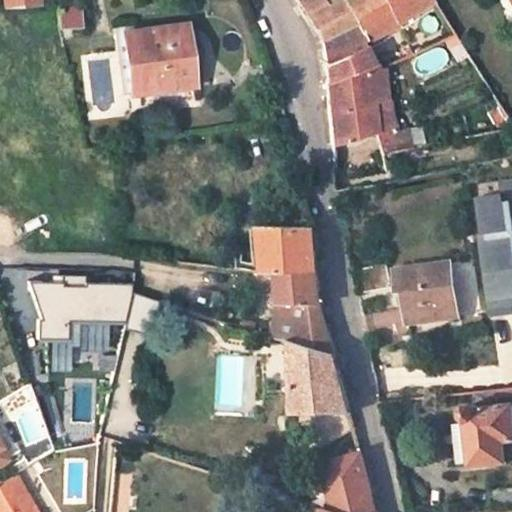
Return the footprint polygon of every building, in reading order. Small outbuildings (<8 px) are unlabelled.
[(68,0),(54,0),(43,1),(48,20),(73,19),(68,0)] [(296,0),(299,5),(308,19),(312,27),(357,0),(296,0)] [(428,0),(357,0),(312,27),(313,37),(318,72),(320,88),(326,135),(367,124),(376,144),(407,137),(402,122),(390,125),(372,58),(367,60),(355,33),(390,15),(402,37),(394,40),(397,48),(435,35),(439,41),(452,37),(428,0)] [(177,19),(116,26),(124,88),(186,81),(177,19)] [(511,218),(511,179),(503,181),(504,193),(480,197),(486,233),(481,234),(487,274),(511,270),(511,238),(509,219),(511,218)] [(308,237),(308,226),(260,224),(263,267),(263,269),(277,269),(311,269),(311,261),(308,237)] [(410,324),(459,316),(451,262),(397,271),(400,294),(405,293),(410,324)] [(358,292),(390,287),(386,265),(354,271),(356,281),(358,292)] [(311,269),(277,269),(280,302),(314,302),(314,298),(311,269)] [(511,270),(487,274),(493,316),(511,313),(511,270)] [(130,292),(131,286),(84,285),(84,277),(60,277),(60,284),(33,284),(26,288),(29,291),(40,291),(39,320),(43,320),(43,330),(46,339),(66,339),(67,320),(124,321),(130,292)] [(142,313),(147,312),(149,298),(131,292),(126,347),(138,349),(142,313)] [(280,302),(280,315),(303,324),(325,320),(321,316),(318,314),(316,308),(314,302),(280,302)] [(373,329),(400,331),(402,314),(375,311),(373,329)] [(235,320),(252,325),(254,318),(237,313),(235,320)] [(325,320),(303,324),(280,315),(279,319),(270,320),(270,325),(275,329),(274,334),(295,341),(334,353),(325,320)] [(295,413),(337,412),(351,412),(337,361),(334,353),(295,341),(295,413)] [(511,471),(511,417),(510,405),(477,410),(476,409),(475,407),(473,405),(470,405),(468,405),(465,406),(463,408),(462,410),(471,466),(502,462),(504,473),(511,471)] [(0,464),(8,459),(0,445),(0,464)] [(375,511),(362,454),(325,463),(336,511),(339,511),(375,511)] [(0,489),(17,480),(14,476),(0,484),(0,489)] [(35,511),(17,480),(0,489),(0,511),(35,511)] [(281,482),(279,489),(291,493),(291,485),(281,482)] [(272,497),(302,506),(304,498),(291,493),(279,489),(275,488),(272,497)]
